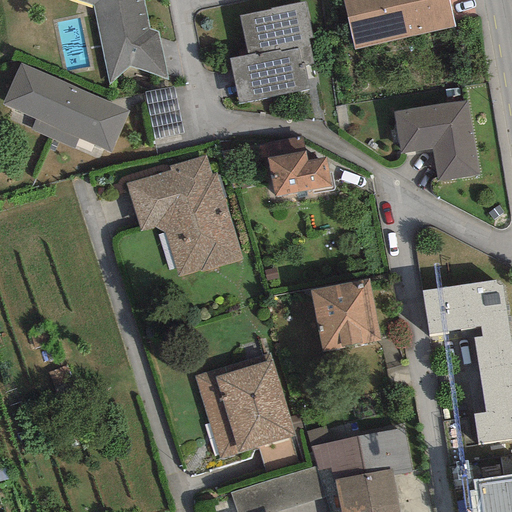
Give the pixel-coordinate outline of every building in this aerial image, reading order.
[(76,0),(92,5),(108,84),(128,66),(166,80),(157,32),(148,30),(142,0),(76,0)] [(447,0),(342,0),(354,49),(454,25),(447,0)] [(270,10),(239,16),(247,55),(228,59),(237,104),(308,90),(303,66),(312,64),(307,39),(312,38),(305,1),(270,8),(270,10)] [(75,88),(20,63),(1,104),(35,119),(30,130),(52,140),(75,88)] [(180,138),(177,87),(149,89),(152,140),(180,138)] [(129,112),(75,88),(52,140),(73,149),(77,139),(110,153),(129,112)] [(467,101),(393,112),(399,154),(431,149),(436,182),(479,175),(467,101)] [(302,137),(264,144),(274,196),(331,186),(325,158),(307,161),(302,137)] [(263,158),(261,147),(219,154),(230,190),(241,187),(235,165),(263,158)] [(205,155),(168,166),(170,171),(125,184),(141,232),(155,229),(164,235),(178,278),(241,260),(215,174),(211,176),(205,155)] [(275,270),(263,272),(265,282),(277,280),(275,270)] [(369,279),(310,290),(321,351),(381,341),(369,279)] [(511,352),(501,279),(421,291),(428,335),(479,327),(481,337),(473,338),(484,413),(472,414),(477,445),(511,439),(511,352)] [(270,353),(195,376),(220,459),(257,448),(289,438),(295,436),(270,353)] [(404,428),(310,447),(319,472),(331,469),(333,481),(391,471),(392,477),(412,471),(404,428)] [(257,448),(266,475),(297,464),(289,438),(257,448)] [(315,467),(229,493),(235,511),(278,511),(324,498),(315,467)] [(398,511),(392,477),(391,471),(333,481),(338,511),(398,511)] [(511,511),(511,480),(477,486),(480,511),(511,511)]
